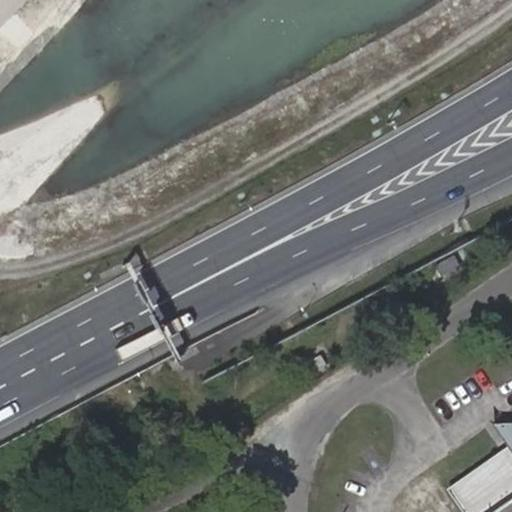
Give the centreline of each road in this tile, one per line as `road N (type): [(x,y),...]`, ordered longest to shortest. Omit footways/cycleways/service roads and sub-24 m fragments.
road 1 (motorway): [(0,367),(325,195),(511,85)]
road 2 (track): [(511,6),(452,53),(78,256),(0,264)]
road 3 (motorway): [(0,406),(239,282),(511,156)]
road 4 (track): [(219,0),(0,189)]
road 5 (residential): [(349,378),(135,511)]
road 6 (residential): [(511,270),(349,378)]
road 7 (residential): [(289,511),(305,454),(349,378)]
